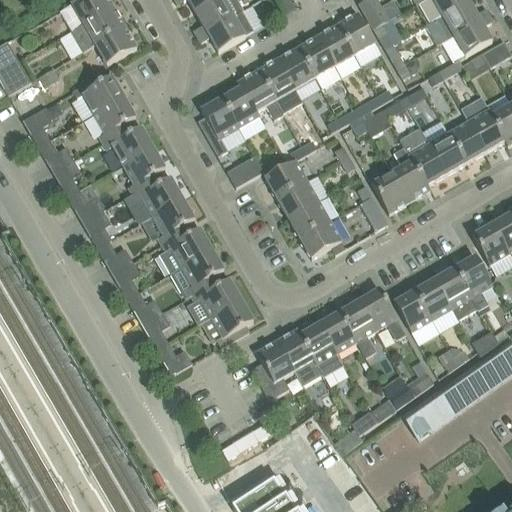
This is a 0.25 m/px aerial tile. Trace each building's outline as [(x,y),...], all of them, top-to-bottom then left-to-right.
[(107,0),(85,0),(60,15),(71,34),(72,35),(114,11),(107,0)] [(222,0),(221,0),(176,0),(175,1),(178,7),(187,2),(195,16),(222,0)] [(236,0),(222,0),(195,16),(203,30),(194,35),(198,41),(242,15),(244,14),(236,0)] [(374,33),(381,29),(389,24),(375,0),(371,0),(359,7),(374,33)] [(417,8),(431,0),(412,0),(417,8)] [(431,0),(417,8),(417,9),(419,7),(430,27),(442,20),(469,5),(466,0),(431,0)] [(469,5),(430,27),(425,30),(436,50),(442,46),(453,40),(489,19),(486,13),(477,18),(469,5)] [(83,56),(95,49),(95,48),(125,31),(114,11),(72,35),(83,56)] [(242,15),(198,41),(201,47),(210,42),(218,56),(245,41),(245,40),(253,35),(242,15)] [(337,29),(354,60),(375,48),(358,18),(337,29)] [(489,19),(453,40),(442,46),(454,67),(465,60),(475,55),(492,45),(484,31),(493,26),(489,19)] [(317,41),(335,71),(341,82),(361,70),(354,60),(337,29),(317,41)] [(388,39),(381,29),(374,33),(380,44),(385,53),(393,48),(388,39)] [(95,48),(95,49),(107,69),(137,52),(125,31),(95,48)] [(341,82),(335,71),(317,41),(298,52),(315,82),(321,93),(341,82)] [(488,73),(495,69),(511,59),(504,45),(480,59),(488,73)] [(0,77),(19,66),(7,46),(0,49),(0,77)] [(315,82),(298,52),(278,64),(295,94),(315,82)] [(396,72),(404,68),(398,57),(390,61),(396,72)] [(415,62),(404,68),(410,79),(416,75),(418,67),(415,62)] [(295,94),(278,64),(258,75),(283,118),(303,106),(295,94)] [(464,72),(459,64),(438,76),(442,84),(464,72)] [(4,92),(7,98),(8,100),(31,87),(19,66),(0,77),(0,86),(4,93),(4,92)] [(410,79),(404,68),(396,72),(403,84),(410,79)] [(54,72),(38,82),(45,92),(60,83),(54,72)] [(284,119),(283,118),(258,75),(237,87),(240,92),(241,92),(256,116),(257,116),(266,111),(274,125),(284,119)] [(438,76),(427,82),(432,90),(442,84),(438,76)] [(93,119),(124,101),(112,81),(103,86),(100,81),(102,81),(101,80),(73,96),(77,103),(83,100),(93,119)] [(241,92),(240,92),(222,103),(239,133),(260,121),(257,116),(256,116),(241,92)] [(389,94),(378,100),(382,108),(393,102),(389,94)] [(371,115),(382,108),(378,100),(366,107),(371,115)] [(414,100),(404,106),(408,113),(419,107),(414,100)] [(99,141),(103,147),(130,132),(127,127),(136,122),(124,101),(93,119),(104,138),(99,141)] [(198,126),(218,161),(228,156),(221,143),(239,133),(222,103),(201,115),(205,122),(198,126)] [(489,114),(489,115),(482,103),(473,108),(480,120),(468,126),(486,156),(505,146),(505,145),(491,120),(492,119),(489,114)] [(398,119),(408,113),(404,106),(394,111),(398,119)] [(358,112),(366,124),(373,120),(370,115),(371,115),(366,107),(358,112)] [(511,110),(511,109),(492,119),(491,120),(505,145),(505,146),(508,151),(511,148),(511,110)] [(50,144),(43,131),(54,125),(46,112),(23,125),(30,139),(31,139),(38,151),(50,144)] [(353,125),(349,127),(352,132),(363,126),(366,124),(358,112),(349,117),(353,125)] [(339,123),(343,131),(349,127),(353,125),(349,117),(339,123)] [(381,135),(379,130),(374,123),(373,120),(366,124),(363,126),(367,134),(371,140),(381,135)] [(343,131),(339,123),(327,130),(332,137),(343,131)] [(356,140),(367,134),(363,126),(352,132),(356,140)] [(468,126),(448,138),(466,168),(486,156),(468,126)] [(130,132),(103,147),(107,154),(112,151),(123,170),(153,152),(141,132),(132,137),(130,132)] [(399,145),(403,152),(411,166),(412,165),(426,190),(427,190),(446,179),(429,149),(419,133),(418,134),(419,135),(400,145),(400,144),(399,145)] [(446,179),(466,168),(448,138),(429,149),(446,179)] [(38,151),(42,158),(45,163),(45,164),(53,177),(74,164),(66,151),(57,156),(50,144),(38,151)] [(317,153),(312,145),(302,151),(306,159),(317,153)] [(306,159),(302,151),(291,157),(295,165),(306,159)] [(341,166),(349,162),(343,151),(335,155),(341,166)] [(129,192),(132,198),(159,183),(156,178),(165,173),(153,152),(123,170),(134,189),(129,192)] [(430,195),(427,190),(426,190),(412,165),(411,166),(403,152),(394,158),(401,171),(392,177),(409,207),(430,195)] [(264,176),(259,169),(254,160),(227,176),(236,192),(264,176)] [(259,169),(264,176),(275,170),(270,162),(259,169)] [(355,173),(349,162),(341,166),(348,177),(355,173)] [(61,190),(64,196),(68,202),(80,195),(73,183),(81,178),(74,164),(53,177),(60,190),(61,190)] [(307,186),(295,165),(283,173),(265,182),(277,203),(307,186)] [(409,207),(392,177),(371,188),(379,201),(389,219),(409,207)] [(152,221),(183,203),(171,183),(162,188),(159,183),(132,198),(136,205),(141,202),(152,221)] [(319,206),(307,186),(277,203),(288,223),(319,206)] [(366,190),(358,195),(364,205),(372,201),(366,190)] [(87,207),(80,195),(68,202),(75,214),(74,214),(82,227),(103,215),(106,214),(98,201),(87,207)] [(388,229),(372,201),(364,205),(366,209),(361,211),(376,236),(388,229)] [(158,243),(162,249),(188,234),(186,229),(195,224),(183,203),(152,221),(163,240),(158,243)] [(319,206),(288,223),(300,243),(330,225),(319,206)] [(90,241),(94,246),(97,253),(109,246),(112,244),(105,232),(111,228),(103,215),(82,227),(90,241)] [(511,217),(492,228),(510,259),(509,259),(511,263),(511,217)] [(342,246),(330,225),(300,243),(311,263),(342,246)] [(482,257),(489,270),(509,259),(510,259),(492,228),(472,240),(482,257)] [(182,272),(212,254),(200,234),(191,239),(188,234),(162,249),(166,256),(171,253),(182,272)] [(117,258),(109,246),(97,253),(104,265),(112,278),(133,266),(125,253),(117,258)] [(191,300),(218,285),(215,280),(224,275),(212,254),(182,272),(192,290),(187,294),(191,300)] [(492,291),(485,278),(475,260),(454,272),(478,313),(479,315),(488,309),(481,297),(492,291)] [(133,266),(112,278),(119,292),(120,291),(127,303),(139,296),(132,284),(140,279),(133,266)] [(434,284),(452,314),(458,324),(478,313),(454,272),(434,284)] [(434,284),(415,295),(432,325),(452,314),(434,284)] [(200,304),(211,323),(242,305),(230,285),(221,290),(218,285),(191,300),(195,307),(200,304)] [(359,305),(376,335),(387,329),(396,345),(406,339),(380,293),(359,305)] [(432,325),(415,295),(394,307),(411,337),(432,325)] [(127,303),(130,310),(134,316),(141,329),(162,317),(155,303),(146,308),(139,296),(127,303)] [(242,305),(211,323),(222,341),(217,344),(221,351),(249,335),(248,334),(247,335),(244,331),(253,326),(242,305)] [(376,356),(367,341),(376,335),(359,305),(339,317),(356,347),(366,362),(371,359),(376,356)] [(149,342),(153,348),(156,354),(168,347),(161,335),(170,330),(162,317),(141,329),(149,342)] [(339,317),(319,328),(337,358),(356,347),(339,317)] [(343,370),(337,358),(319,328),(301,339),(300,339),(314,364),(313,365),(316,370),(322,379),(323,382),(343,370)] [(300,339),(301,339),(298,334),(277,346),(294,376),(302,390),(322,379),(316,370),(313,365),(314,364),(300,339)] [(499,348),(509,341),(505,334),(494,341),(499,348)] [(499,348),(494,341),(491,336),(471,347),(480,362),(499,348)] [(511,348),(509,345),(497,354),(511,375),(511,348)] [(294,376),(277,346),(256,357),(262,368),(251,374),(269,405),(289,393),(283,382),(294,376)] [(171,380),(192,368),(185,355),(176,360),(168,347),(156,354),(164,367),(163,367),(171,380)] [(511,375),(497,354),(485,362),(501,385),(511,377),(511,375)] [(464,355),(463,356),(454,362),(459,369),(469,362),(464,355)] [(459,369),(454,362),(443,369),(448,377),(459,369)] [(485,362),(473,371),(489,394),(501,385),(485,362)] [(473,371),(462,379),(478,402),(489,394),(473,371)] [(425,376),(407,389),(415,401),(434,387),(428,380),(425,376)] [(462,379),(450,387),(466,410),(478,402),(462,379)] [(450,387),(438,395),(454,418),(466,410),(450,387)] [(407,389),(388,402),(396,414),(415,401),(407,389)] [(438,395),(426,404),(442,427),(454,418),(438,395)] [(377,427),(396,414),(388,402),(369,415),(377,427)] [(426,404),(414,412),(431,435),(442,427),(426,404)] [(414,412),(402,421),(418,444),(431,435),(414,412)] [(368,414),(351,426),(354,433),(359,440),(377,427),(369,415),(368,414)] [(292,416),(282,421),(287,430),(296,425),(292,416)] [(362,445),(359,440),(354,433),(335,446),(344,461),(362,445)] [(291,511),(274,485),(232,511),(291,511)]
